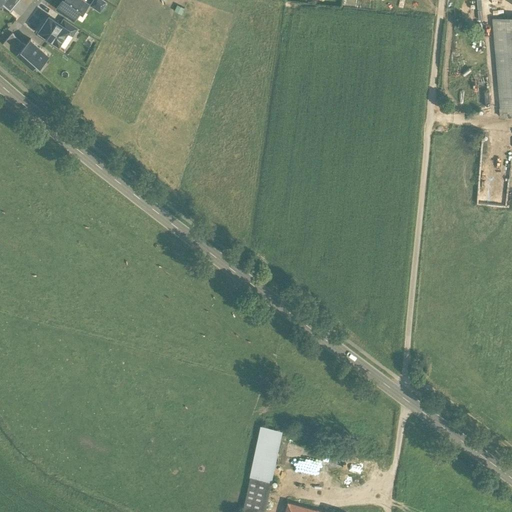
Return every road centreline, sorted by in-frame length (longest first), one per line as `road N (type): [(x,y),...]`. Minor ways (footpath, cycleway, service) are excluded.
road 1 (tertiary): [(405,400),(0,85)]
road 2 (residential): [(442,0),(405,400)]
road 3 (tertiary): [(511,479),(405,400)]
road 4 (track): [(407,378),(511,450)]
